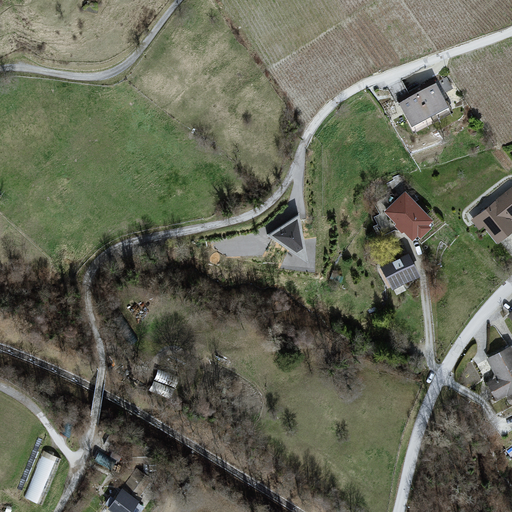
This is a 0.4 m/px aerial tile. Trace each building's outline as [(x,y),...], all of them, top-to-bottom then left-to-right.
[(418,76),(378,99),(400,138),(440,115),(418,76)] [(391,173),(367,196),(398,228),(422,204),(391,173)] [(511,186),(473,218),(496,246),(511,232),(511,221),(511,220),(511,219),(511,186)] [(298,217),(268,235),(307,262),(298,217)] [(406,251),(380,264),(392,289),(418,276),(406,251)] [(511,294),(498,310),(511,322),(511,294)] [(476,367),(464,373),(477,398),(511,380),(511,373),(492,335),(466,348),(476,367)] [(511,410),(495,428),(510,444),(511,441),(511,410)] [(44,453),(25,496),(41,503),(60,460),(44,453)] [(122,490),(108,509),(111,511),(131,511),(138,502),(122,490)]
